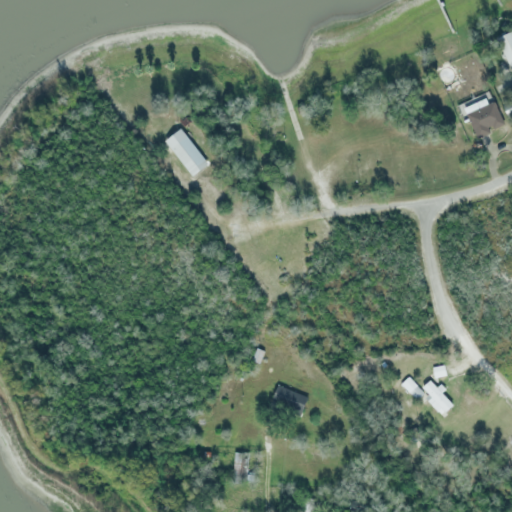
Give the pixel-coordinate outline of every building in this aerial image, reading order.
[(511,66),(498,38),(511,30),(511,66)] [(462,102),(488,91),(502,124),(476,135),(462,102)] [(210,164),(194,177),(165,142),(180,129),(210,164)] [(251,359),(256,348),(265,352),(260,363),(251,359)] [(435,379),(433,368),(445,366),(446,377),(435,379)] [(409,377),(424,394),(417,401),(402,384),(409,377)] [(430,381),(438,388),(441,385),(446,390),(443,394),(455,406),(443,417),(428,402),(432,398),(422,388),(430,381)] [(308,397),(301,418),(270,407),(278,386),(308,397)] [(233,483),(235,453),(250,454),(247,484),(233,483)] [(303,511),(298,511),(300,498),(316,501),(313,511),(303,511)]
